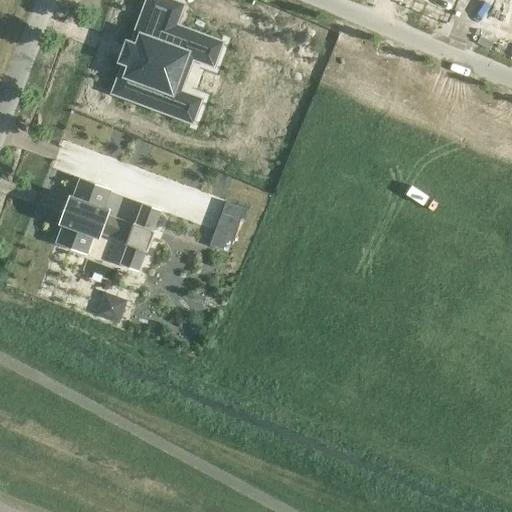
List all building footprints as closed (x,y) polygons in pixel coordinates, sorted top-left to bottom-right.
[(129,44),(122,60),(132,64),(128,75),(131,77),(124,95),(192,121),(199,100),(173,90),(187,54),(213,64),(220,44),(153,19),(146,37),(142,36),(138,47),(129,44)] [(306,170),(306,172),(308,173),(316,176),(312,187),(326,194),(331,183),(360,195),(355,206),(369,211),(378,189),(366,184),(376,160),(377,160),(378,158),(376,157),(376,158),(323,136),(323,135),(321,135),(321,137),(307,171),(306,170)] [(439,159),(422,199),(440,206),(445,194),(463,201),(457,214),(475,221),(496,172),(478,165),(481,158),(463,151),(456,166),(439,159)] [(63,217),(64,217),(62,222),(61,222),(61,223),(62,224),(62,223),(68,225),(61,242),(60,244),(62,245),(62,244),(81,251),(81,252),(83,253),(84,250),(90,233),(98,237),(100,238),(100,237),(100,236),(101,232),(127,242),(126,244),(128,245),(122,262),(121,264),(123,265),(136,270),(138,271),(139,269),(145,251),(147,252),(148,250),(154,233),(155,233),(155,231),(153,230),(160,213),(161,211),(159,210),(145,205),(143,204),(143,206),(136,224),(134,223),(133,225),(107,215),(109,211),(110,212),(110,210),(109,210),(108,210),(100,207),(106,190),(107,188),(105,188),(86,181),(86,180),(84,180),(83,182),(84,182),(77,199),(72,197),(73,196),(71,196),(70,197),(71,197),(69,203),(68,202),(68,204),(69,204),(65,216),(64,215),(63,217)] [(219,227),(212,247),(229,254),(236,233),(220,227),(219,227)] [(343,231),(333,255),(362,267),(372,243),(343,231)] [(362,296),(340,348),(361,357),(365,348),(419,370),(429,345),(375,323),(392,283),(363,271),(354,293),(362,296)]
